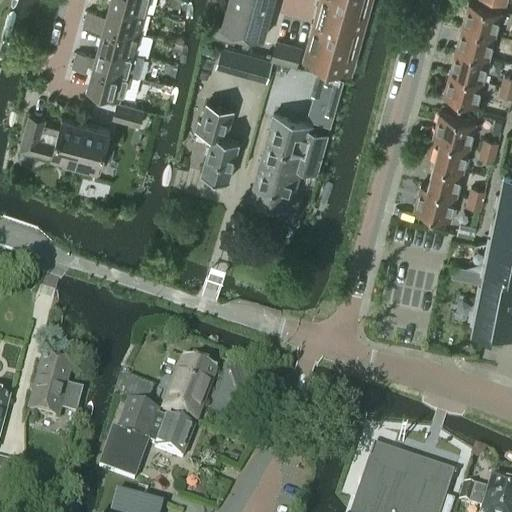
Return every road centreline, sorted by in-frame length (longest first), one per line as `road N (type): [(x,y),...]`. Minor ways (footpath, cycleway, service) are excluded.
road 1 (residential): [(431,0),(335,351)]
road 2 (residential): [(312,343),(0,239)]
road 3 (unclassified): [(229,511),(312,343)]
road 4 (residential): [(335,351),(511,405)]
road 5 (residential): [(89,102),(53,93),(77,0)]
